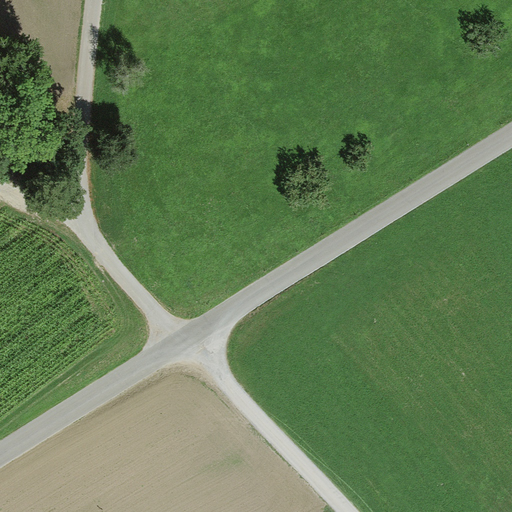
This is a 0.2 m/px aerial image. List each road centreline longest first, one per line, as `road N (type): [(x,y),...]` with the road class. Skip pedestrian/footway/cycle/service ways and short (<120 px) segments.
road 1 (unclassified): [(180,337),(511,132)]
road 2 (residential): [(89,0),(79,154),(87,224),(180,337)]
road 3 (track): [(180,337),(342,511)]
road 4 (unclassified): [(0,454),(180,337)]
